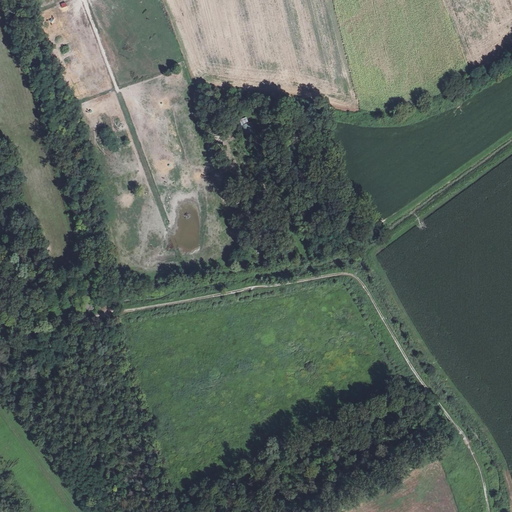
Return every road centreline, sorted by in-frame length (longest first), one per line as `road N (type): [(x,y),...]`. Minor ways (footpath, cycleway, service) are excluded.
road 1 (track): [(488,511),(464,437),(356,277),(319,276),(105,313)]
road 2 (track): [(0,217),(139,511)]
